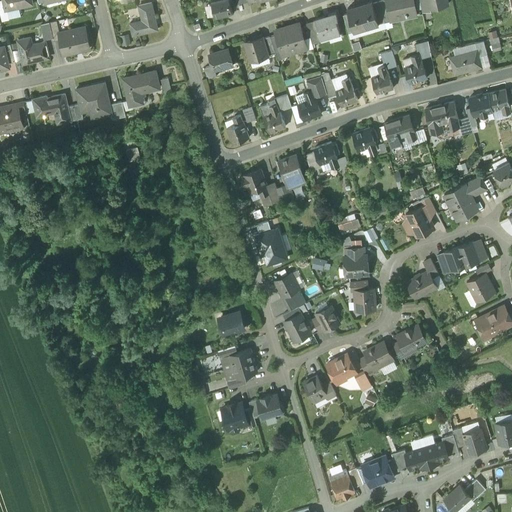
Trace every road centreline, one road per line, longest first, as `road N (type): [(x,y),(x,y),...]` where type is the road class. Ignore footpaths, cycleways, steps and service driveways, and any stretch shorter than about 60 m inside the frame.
road 1 (residential): [(285,370),(306,354),(381,329),(390,313),(389,267),(405,252),(489,225),(511,250)]
road 2 (residential): [(225,165),(384,107),(511,72)]
road 3 (residential): [(225,165),(285,370)]
road 4 (residential): [(285,370),(328,511)]
road 5 (residential): [(319,0),(187,44)]
road 6 (residential): [(187,44),(225,165)]
